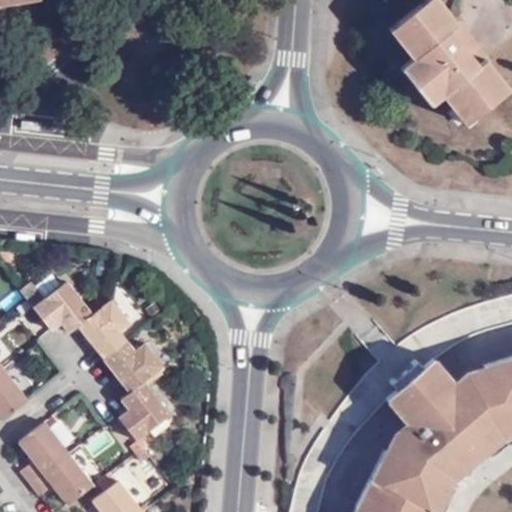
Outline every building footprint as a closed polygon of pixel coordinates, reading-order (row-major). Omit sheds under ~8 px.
[(410,38),(403,43),(411,54),(401,64),(429,101),(441,94),(464,120),(508,86),(484,57),(488,54),(460,16),(455,19),(440,0),(420,0),(397,19),(410,38)] [(389,25),(403,43),(410,38),(397,19),(389,25)] [(165,50),(152,34),(125,56),(137,72),(165,50)] [(37,314),(57,339),(66,332),(72,340),(81,333),(96,321),(72,286),(51,303),(37,314)] [(26,298),(32,307),(37,314),(51,303),(38,288),(26,298)] [(511,306),(503,308),(463,320),(434,334),(413,348),(383,374),(360,398),(331,438),(302,494),(300,511),(325,511),(326,511),(332,486),(365,435),(391,410),(437,368),(469,348),(511,332),(511,306)] [(96,321),(81,333),(108,368),(131,349),(124,341),(133,332),(114,308),(96,321)] [(131,349),(108,368),(133,400),(150,389),(169,374),(151,349),(138,357),(131,349)] [(490,442),(503,431),(511,441),(511,440),(511,367),(488,375),(489,379),(469,389),(459,395),(445,407),(482,448),(490,442)] [(463,464),(482,448),(445,407),(459,395),(437,368),(391,410),(412,435),(429,421),(463,464)] [(32,411),(7,377),(0,383),(0,420),(8,430),(32,411)] [(176,423),(150,389),(133,400),(124,407),(132,418),(124,425),(140,448),(176,423)] [(437,511),(447,491),(442,485),(453,477),(456,481),(496,448),(490,442),(482,448),(463,464),(429,421),(412,435),(393,460),(388,458),(373,491),(364,511),(437,511)] [(36,493),(75,463),(50,431),(23,452),(37,472),(27,480),(36,493)] [(160,484),(134,454),(112,472),(137,503),(160,484)] [(70,511),(75,511),(98,494),(75,463),(36,493),(46,505),(58,496),(70,511)] [(138,511),(122,489),(96,511),(138,511)]
